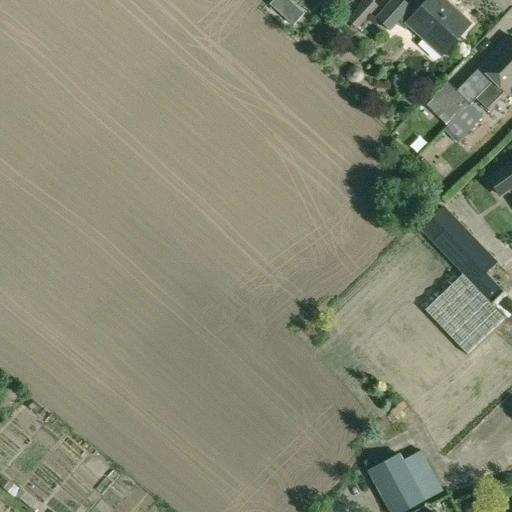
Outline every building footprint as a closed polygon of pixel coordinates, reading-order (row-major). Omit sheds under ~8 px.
[(271,0),(268,4),(277,11),(287,0),(271,0)] [(365,0),(346,21),(357,30),(378,7),(369,0),(365,0)] [(401,0),(392,0),(375,19),(388,31),(396,23),(404,30),(408,26),(435,51),(440,45),(446,50),(460,35),(454,30),(464,19),(443,0),(426,0),(413,15),(408,10),(410,8),(401,0)] [(448,84),(426,107),(446,127),(443,130),(447,133),(472,107),(469,104),(492,81),(493,83),(511,63),(511,39),(508,35),(477,67),(479,69),(456,92),(448,84)] [(511,63),(493,83),(507,96),(511,90),(511,63)] [(363,78),(363,75),(363,72),(361,70),(359,67),(356,66),(353,66),(350,67),(348,68),(346,70),(345,73),(345,77),(346,80),(348,82),(350,83),(353,84),(356,84),(359,83),(361,80),(363,78)] [(472,107),(447,133),(457,143),(482,117),(472,107)] [(511,165),(489,181),(501,198),(511,191),(511,190),(511,165)] [(421,205),(429,213),(437,205),(430,197),(421,205)] [(418,230),(463,276),(425,311),(466,355),(495,329),(504,320),(487,302),(499,289),(485,274),(497,263),(442,206),(418,230)] [(511,298),(501,307),(510,318),(511,315),(511,298)] [(367,471),(388,511),(405,511),(425,501),(403,461),(400,454),(367,471)] [(465,511),(478,511),(474,502),(463,508),(465,511)]
